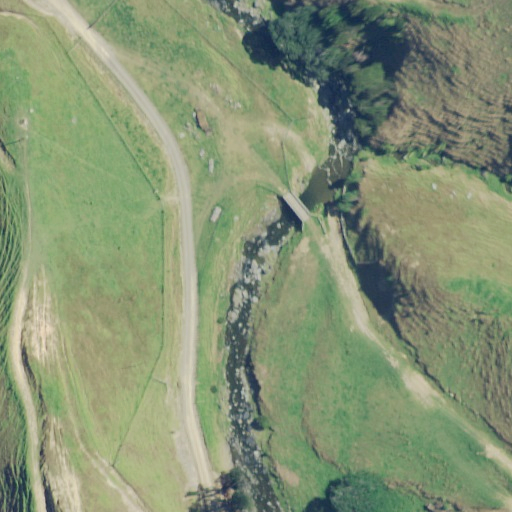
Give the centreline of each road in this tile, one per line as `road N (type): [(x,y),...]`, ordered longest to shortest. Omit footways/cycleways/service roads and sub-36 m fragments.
road 1 (unclassified): [(53,0),(152,125),(193,263),(180,437),(223,511)]
road 2 (track): [(184,234),(215,184),(248,168),(274,175),(296,194),(429,397),(511,459)]
